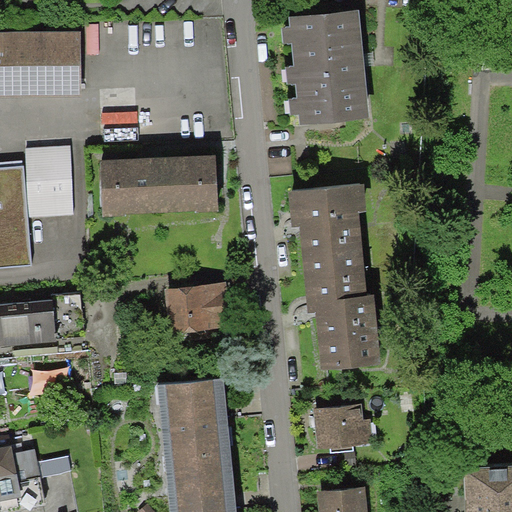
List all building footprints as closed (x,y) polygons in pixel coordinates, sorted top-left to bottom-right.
[(356,0),(331,0),(283,6),(295,111),(368,102),(356,0)] [(89,39),(0,37),(0,96),(88,98),(89,39)] [(208,145),(94,150),(96,202),(210,197),(208,145)] [(77,154),(32,154),(32,217),(77,216),(77,154)] [(0,264),(31,262),(18,161),(0,161),(0,264)] [(289,214),(296,214),(304,286),(365,280),(356,203),(365,202),(361,174),(285,182),(289,214)] [(222,273),(163,279),(168,325),(203,321),(202,305),(225,302),(222,273)] [(370,284),(312,288),(317,358),(375,354),(370,284)] [(56,304),(2,309),(6,347),(60,342),(56,304)] [(248,511),(236,374),(172,380),(184,511),(248,511)] [(365,403),(316,409),(320,443),(369,437),(365,403)] [(18,449),(0,452),(0,504),(10,503),(5,481),(24,477),(18,449)] [(511,511),(511,466),(448,469),(449,511),(511,511)] [(366,511),(364,479),(313,483),(316,511),(366,511)]
